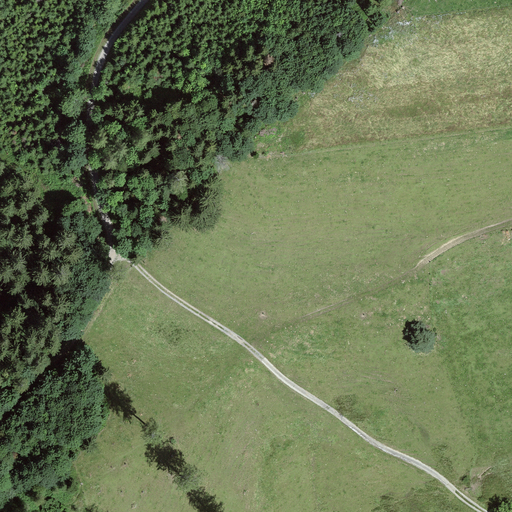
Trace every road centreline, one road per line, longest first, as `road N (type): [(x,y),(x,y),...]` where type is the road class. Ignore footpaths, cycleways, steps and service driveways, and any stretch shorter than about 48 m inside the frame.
road 1 (track): [(114,252),(482,511)]
road 2 (track): [(148,0),(98,70),(90,116),(88,158),(114,252)]
road 3 (track): [(114,252),(100,297),(0,415)]
